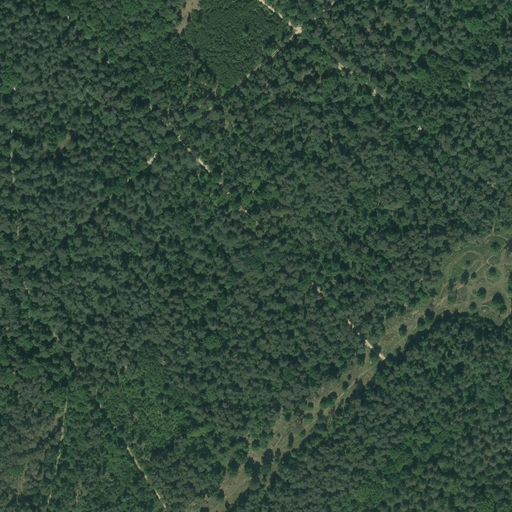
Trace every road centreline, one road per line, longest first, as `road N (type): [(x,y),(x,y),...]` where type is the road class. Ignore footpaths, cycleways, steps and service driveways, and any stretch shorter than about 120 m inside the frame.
road 1 (track): [(381,358),(52,0)]
road 2 (track): [(299,31),(511,204)]
road 3 (track): [(205,511),(381,358)]
road 4 (track): [(176,136),(299,31)]
